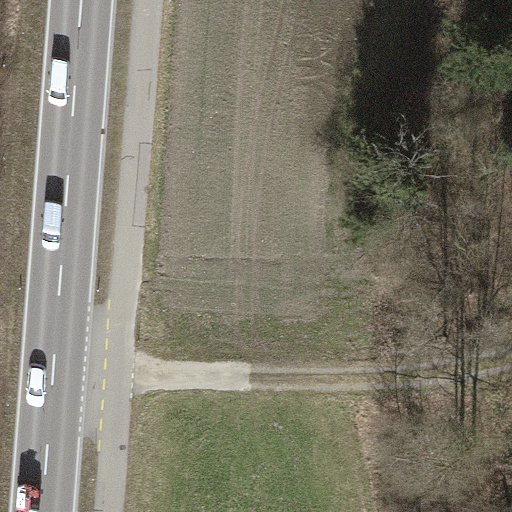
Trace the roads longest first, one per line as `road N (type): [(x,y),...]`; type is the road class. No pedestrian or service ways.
road 1 (tertiary): [(43,511),(82,0)]
road 2 (track): [(511,354),(424,374),(117,374),(54,365)]
